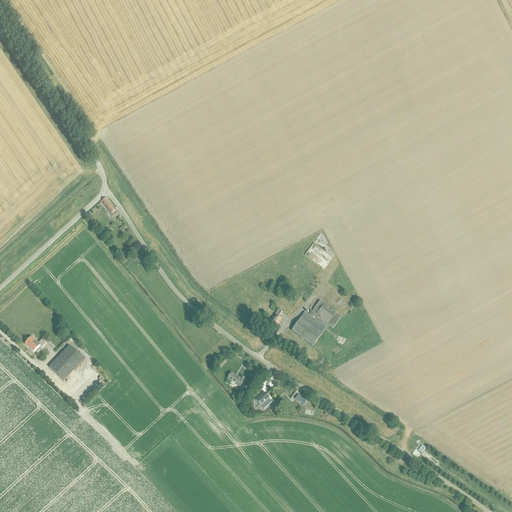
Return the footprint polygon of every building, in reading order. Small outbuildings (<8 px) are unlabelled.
[(113,217),(117,213),(106,198),(102,201),(113,217)] [(126,228),(121,220),(115,224),(121,232),(126,228)] [(309,257),(323,265),(326,260),(323,259),(321,262),(318,260),(319,260),(317,258),(317,257),(313,254),(311,252),(309,257)] [(316,316),(324,305),(319,301),(312,312),(311,311),(308,315),(304,313),(291,331),(312,346),(326,328),(329,325),(316,316)] [(283,312),(281,311),(279,309),(272,319),(273,320),(270,324),(276,328),(282,320),(277,317),(281,313),(282,314),(283,312)] [(38,344),(31,337),(24,344),(33,353),(40,346),(42,348),(46,343),(42,339),(38,344)] [(64,381),(84,360),(69,346),(49,367),(64,381)] [(239,387),(244,378),(240,376),(239,378),(230,372),(226,379),(239,387)] [(261,406),(270,398),(264,392),(256,400),(261,406)] [(305,402),(297,396),(295,399),(303,405),(305,402)]
